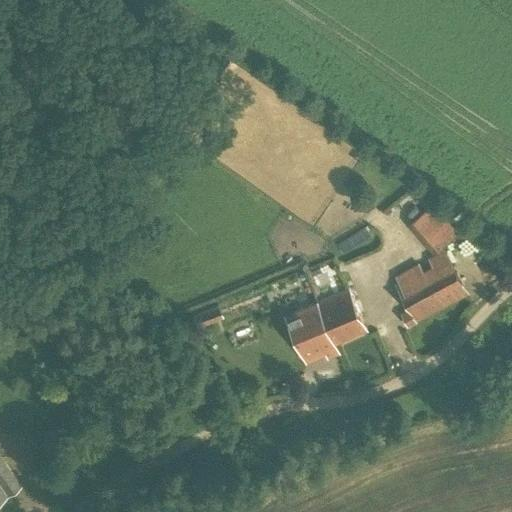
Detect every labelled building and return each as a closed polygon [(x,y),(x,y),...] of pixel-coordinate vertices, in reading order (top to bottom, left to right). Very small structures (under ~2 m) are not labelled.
[(408,224),(433,254),(458,232),(432,203),(408,224)] [(400,311),(408,327),(470,294),(450,260),(426,274),(422,268),(395,282),(407,309),(400,311)] [(319,301),(287,314),(307,361),(338,347),(336,342),(365,330),(348,289),(319,302),(319,301)] [(217,304),(192,313),(197,326),(222,317),(217,304)] [(104,457),(101,451),(94,455),(97,460),(104,457)] [(0,457),(0,500),(5,497),(0,490),(0,479),(10,473),(0,457)]
